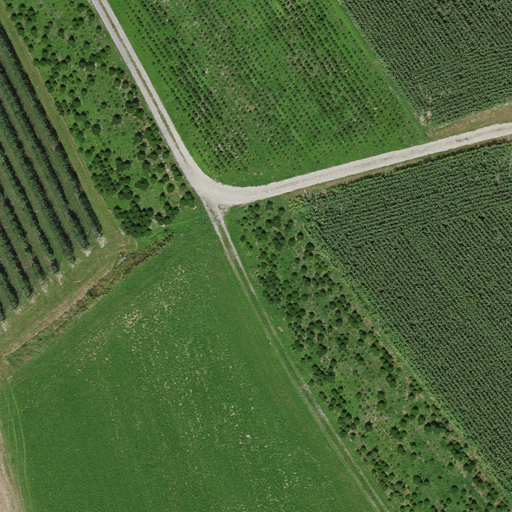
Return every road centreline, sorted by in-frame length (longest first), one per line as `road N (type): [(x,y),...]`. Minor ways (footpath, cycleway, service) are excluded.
road 1 (track): [(511,132),(227,198),(195,174),(104,0)]
road 2 (track): [(387,511),(250,291),(206,186)]
